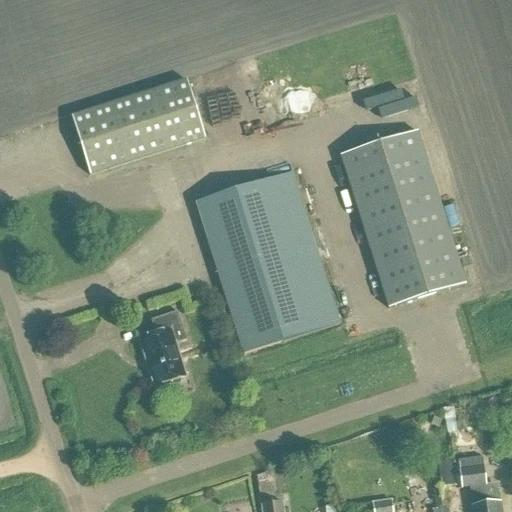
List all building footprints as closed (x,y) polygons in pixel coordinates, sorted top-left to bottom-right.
[(184,83),(69,122),(88,180),(203,141),(184,83)] [(417,134),(383,144),(340,158),(389,310),(465,286),(417,134)] [(244,357),(339,327),(292,176),(196,206),(244,357)] [(187,343),(178,315),(151,323),(156,338),(141,343),(156,390),(187,380),(176,347),(187,343)] [(452,414),(444,415),(447,435),(464,432),(462,423),(456,424),(456,420),(453,420),(452,414)] [(486,487),(482,459),(458,463),(461,490),(470,489),(472,509),(472,511),(500,511),(500,505),(487,507),(485,487),(486,487)] [(438,464),(441,488),(437,488),(439,508),(452,507),(450,487),(454,486),(451,463),(438,464)]
